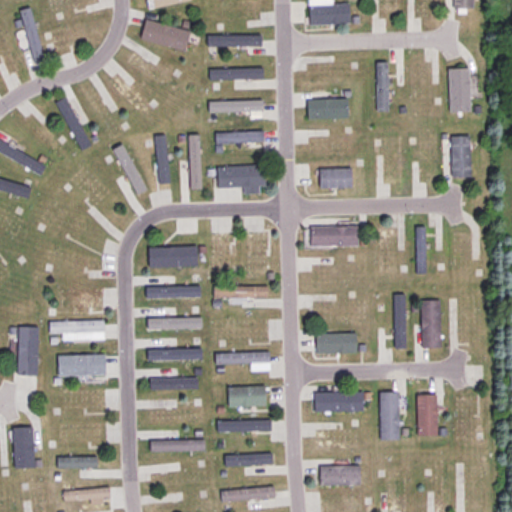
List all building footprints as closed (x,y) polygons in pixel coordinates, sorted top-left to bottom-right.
[(143,0),(145,8),(184,0),(143,0)] [(450,0),(450,10),(471,10),(470,0),(450,0)] [(306,3),(307,25),(347,24),(346,1),(306,3)] [(18,11),(30,63),(41,60),(29,9),(18,11)] [(188,33),(143,20),(138,39),(183,52),(188,33)] [(467,68),(446,68),(446,112),(467,112),(467,68)] [(87,145),(64,97),(54,102),(77,150),(87,145)] [(305,99),(305,118),(345,118),(345,99),(305,99)] [(468,137),(448,137),(448,178),(468,178),(468,137)] [(0,156),(38,175),(43,164),(0,143),(0,156)] [(263,188),(262,166),(214,166),(214,189),(263,188)] [(309,227),(309,246),(355,246),(355,227),(309,227)] [(243,276),(264,276),(264,232),(243,232),(243,276)] [(194,267),(194,247),(145,247),(145,267),(194,267)] [(99,308),(99,289),(59,289),(59,308),(99,308)] [(438,302),(419,302),(419,348),(438,348),(438,302)] [(59,341),(101,340),(101,321),(47,322),(47,334),(59,334),(59,341)] [(35,328),(15,328),(15,375),(35,375),(35,328)] [(353,334),(313,334),(313,354),(353,354),(353,334)] [(247,364),(247,371),(266,371),(266,353),(213,353),(213,364),(247,364)] [(55,377),(103,377),(103,355),(55,355),(55,377)] [(147,378),(147,390),(194,390),(194,378),(147,378)] [(225,387),(225,407),(263,407),(263,387),(225,387)] [(360,412),(360,393),(311,393),(311,412),(360,412)] [(377,441),(396,441),(396,394),(377,394),(377,441)] [(435,396),(415,396),(415,436),(435,436),(435,396)] [(147,409),(147,421),(202,421),(202,409),(147,409)] [(268,420),(214,421),(215,432),(268,431),(268,420)] [(269,455),(221,455),(221,466),(269,466),(269,455)]
